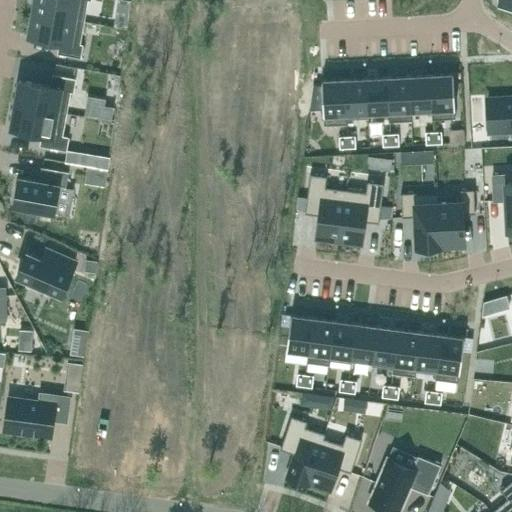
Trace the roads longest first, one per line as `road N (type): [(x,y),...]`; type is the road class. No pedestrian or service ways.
road 1 (residential): [(511,268),(450,284),(301,265)]
road 2 (residential): [(166,511),(0,487)]
road 3 (residential): [(469,17),(451,26),(324,31)]
